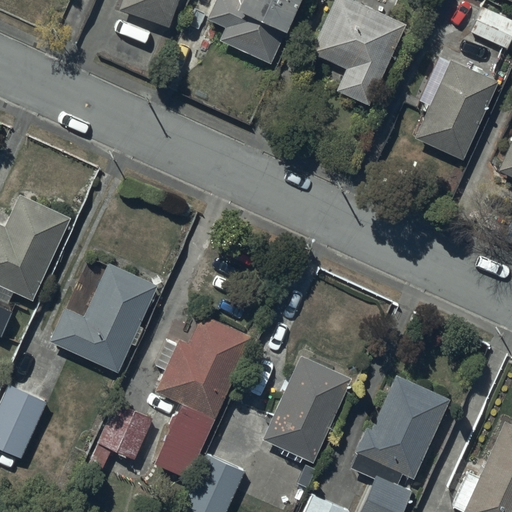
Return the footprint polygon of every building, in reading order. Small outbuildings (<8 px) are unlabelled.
[(119,0),(119,3),(170,21),(177,0),(119,0)] [(212,0),(207,12),(226,21),(220,34),(267,57),(294,0),(212,0)] [(331,0),(311,46),(347,62),(336,86),(369,100),(407,17),(368,0),(331,0)] [(511,30),(511,16),(480,2),(468,27),(506,44),(511,30)] [(437,52),(417,95),(427,100),(413,132),(462,154),(497,75),(449,54),(448,57),(437,52)] [(511,128),(495,165),(511,172),(511,128)] [(71,210),(19,186),(4,219),(0,217),(0,294),(9,299),(15,287),(32,295),(71,210)] [(64,300),(48,334),(115,365),(156,278),(110,257),(85,310),(64,300)] [(155,359),(165,364),(156,383),(183,396),(155,457),(187,471),(252,330),(202,307),(188,336),(180,332),(178,336),(168,331),(155,359)] [(302,348),(263,432),(313,456),(352,372),(302,348)] [(450,393),(394,369),(371,422),(365,420),(354,445),(358,447),(351,463),(373,473),(355,511),(398,511),(412,482),(397,476),(401,467),(415,473),(450,393)] [(47,397),(8,379),(0,397),(0,443),(21,454),(47,397)] [(152,412),(113,395),(86,458),(102,465),(112,443),(135,453),(152,412)] [(511,511),(511,419),(504,415),(479,472),(468,467),(451,506),(465,511),(511,511)] [(207,449),(182,503),(201,511),(222,511),(244,465),(207,449)] [(311,489),(300,511),(346,511),(349,506),(311,489)] [(159,511),(142,503),(137,511),(159,511)]
